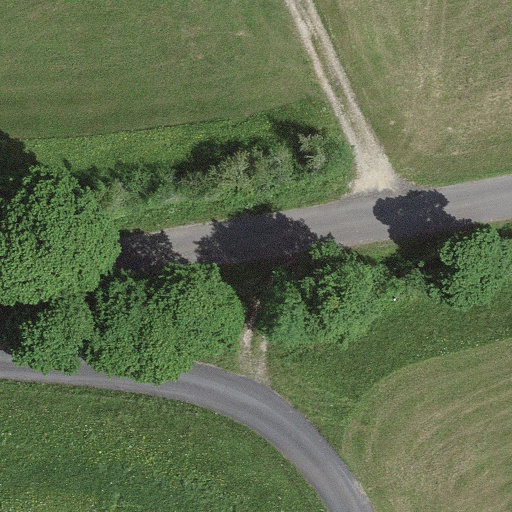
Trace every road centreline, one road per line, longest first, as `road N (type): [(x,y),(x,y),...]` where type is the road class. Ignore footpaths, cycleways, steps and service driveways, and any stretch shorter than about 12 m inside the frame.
road 1 (tertiary): [(0,288),(511,197)]
road 2 (track): [(0,359),(238,391),(310,449),(343,511)]
road 3 (track): [(298,0),(423,215)]
